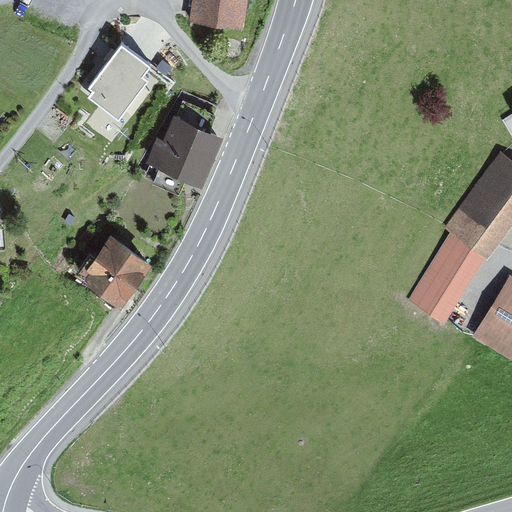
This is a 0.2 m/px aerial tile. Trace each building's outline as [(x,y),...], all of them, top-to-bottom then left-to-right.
[(243,0),(194,0),(190,21),(238,30),(243,0)] [(136,56),(121,45),(89,89),(94,92),(90,98),(119,119),(147,81),(141,77),(149,66),(136,56)] [(218,116),(179,99),(150,166),(189,183),(218,116)] [(442,323),(483,253),(487,256),(511,220),(511,159),(501,152),(447,227),(452,231),(410,304),(442,323)] [(149,267),(108,239),(77,283),(119,311),(149,267)] [(511,279),(509,277),(477,331),(511,351),(511,279)]
